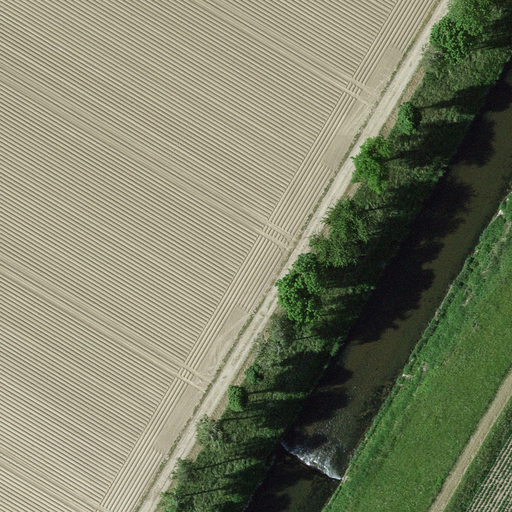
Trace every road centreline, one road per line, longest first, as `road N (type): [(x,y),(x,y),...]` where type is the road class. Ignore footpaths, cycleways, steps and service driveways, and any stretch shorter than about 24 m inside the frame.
road 1 (track): [(151,511),(450,0)]
road 2 (track): [(438,511),(511,388)]
